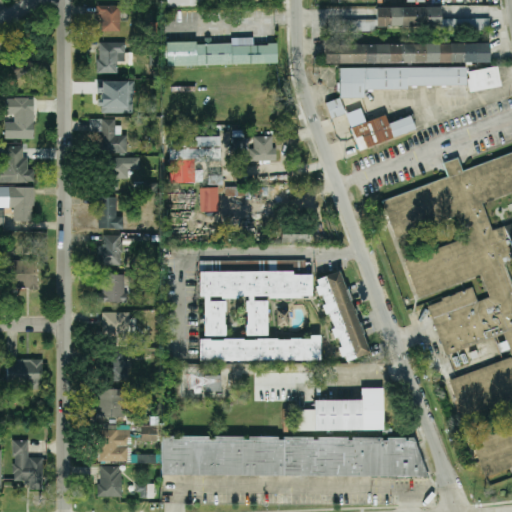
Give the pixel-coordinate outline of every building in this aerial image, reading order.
[(166,0),(166,8),(202,7),(202,0),(166,0)] [(120,32),(119,6),(95,6),(96,16),(101,16),(101,32),(120,32)] [(376,28),(489,28),(489,19),(440,19),(440,7),(376,8),(376,28)] [(334,32),(375,32),(375,20),(334,20),(334,32)] [(277,64),(276,44),(253,45),(253,38),(231,38),(231,42),(166,44),(166,67),(277,64)] [(125,43),(97,43),(98,74),(118,74),(117,63),(131,63),(131,53),(125,54),(125,43)] [(489,43),(324,45),(325,65),(489,62),(489,43)] [(35,73),(30,53),(9,58),(14,78),(35,73)] [(339,68),(339,98),(363,98),(363,88),(465,87),(465,68),(339,68)] [(469,91),(500,88),(498,68),(467,71),(469,91)] [(133,82),(100,81),(100,113),(133,113),(133,82)] [(34,99),(5,98),(5,114),(14,115),(14,123),(5,122),(4,139),(34,140),(34,99)] [(345,114),(339,99),(325,103),(330,119),(345,114)] [(410,116),(388,123),(385,115),(365,122),(360,109),(345,114),(357,150),(415,132),(410,116)] [(116,120),(90,119),(89,131),(101,132),(101,153),(127,153),(127,136),(115,135),(116,120)] [(168,138),(170,184),(194,183),(194,161),(220,161),(219,137),(168,138)] [(274,161),(274,137),(253,137),(253,149),(249,149),(248,161),(274,161)] [(248,161),(248,138),(234,138),(233,160),(248,161)] [(0,183),(34,183),(34,170),(28,170),(27,158),(23,158),(23,144),(0,144),(0,156),(0,157),(0,171),(0,170),(0,183)] [(425,294),(443,354),(501,337),(508,360),(449,378),(461,418),(511,402),(511,425),(471,438),(478,460),(511,462),(511,267),(504,262),(511,259),(511,223),(491,230),(482,202),(511,192),(511,154),(381,194),(394,239),(460,219),(467,240),(405,259),(416,296),(425,294)] [(139,158),(111,158),(111,180),(128,180),(128,170),(140,170),(139,158)] [(13,221),(33,222),(34,188),(0,186),(0,207),(13,208),(13,221)] [(218,188),(200,188),(201,212),(218,212),(218,188)] [(265,200),(265,188),(252,189),(252,200),(265,200)] [(116,197),(97,198),(98,229),(123,229),(123,217),(117,217),(116,197)] [(281,242),(307,243),(307,228),(281,228),(281,242)] [(122,236),(103,235),(103,247),(96,246),(95,265),(121,266),(122,236)] [(37,261),(8,260),(8,288),(37,289),(37,261)] [(246,298),(246,336),(267,335),(267,301),(254,301),(253,298),(303,297),(312,294),(311,275),(294,275),(292,271),(299,268),(299,260),(262,261),(262,262),(222,263),(225,269),(214,269),(214,261),(199,262),(202,266),(199,272),(199,297),(204,297),(204,336),(225,336),(225,301),(246,298)] [(369,354),(341,271),(314,280),(319,296),(321,295),(343,363),(369,354)] [(126,275),(102,275),(101,294),(96,294),(96,303),(125,303),(126,275)] [(129,312),(102,313),(103,340),(130,339),(129,312)] [(320,360),(320,339),(199,340),(199,361),(320,360)] [(127,356),(109,357),(110,382),(128,382),(127,356)] [(41,387),(42,361),(7,360),(6,386),(41,387)] [(205,392),(221,392),(221,376),(205,376),(205,392)] [(295,431),(383,430),(383,388),(361,389),(361,400),(314,401),(314,410),(295,410),(295,431)] [(97,390),(97,419),(129,419),(129,390),(97,390)] [(142,440),(159,440),(159,416),(142,416),(142,440)] [(98,462),(129,462),(129,428),(98,428),(98,462)] [(420,438),(162,436),(161,475),(420,478),(420,438)] [(43,458),(29,458),(29,440),(12,440),(12,480),(24,480),(24,488),(43,488),(43,458)] [(120,497),(120,466),(98,466),(98,497),(120,497)] [(153,498),(153,484),(136,484),(136,498),(153,498)]
